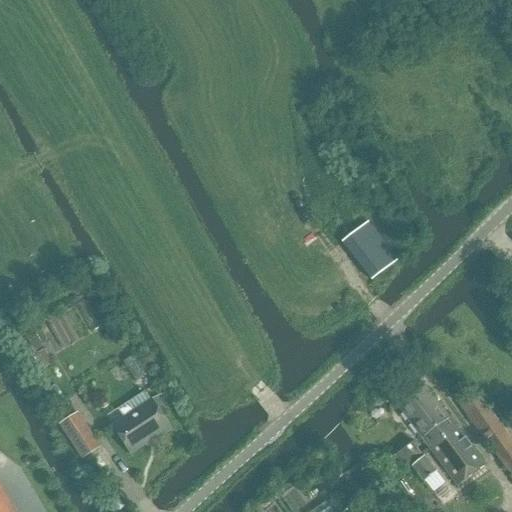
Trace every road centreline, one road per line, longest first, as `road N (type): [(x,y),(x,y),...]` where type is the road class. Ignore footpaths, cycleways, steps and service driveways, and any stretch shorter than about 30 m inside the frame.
road 1 (unclassified): [(511,205),(184,511)]
road 2 (track): [(0,174),(64,150),(107,166),(284,421)]
